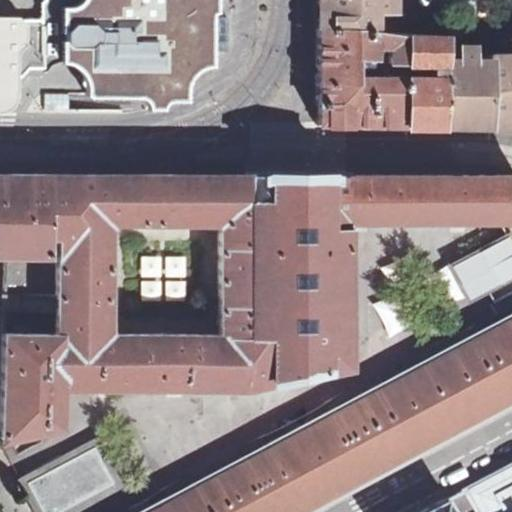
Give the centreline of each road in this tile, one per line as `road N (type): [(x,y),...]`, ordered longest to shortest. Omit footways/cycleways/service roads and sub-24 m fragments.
road 1 (residential): [(0,121),(176,114),(209,96),(241,56),(242,0)]
road 2 (residential): [(511,430),(361,511)]
